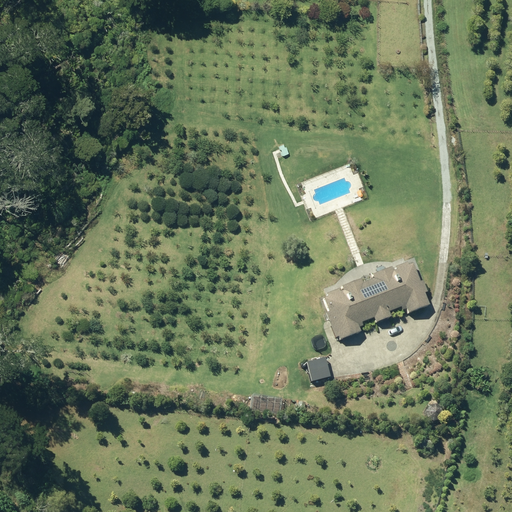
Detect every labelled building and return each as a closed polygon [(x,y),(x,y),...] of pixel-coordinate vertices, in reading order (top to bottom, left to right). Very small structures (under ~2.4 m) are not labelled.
[(253,213),(251,233),(260,234),(259,245),(274,247),(278,216),(253,213)] [(336,339),(337,342),(358,334),(356,330),(360,328),(359,325),(372,320),(374,325),(388,319),(386,314),(398,309),(400,313),(404,311),(405,316),(426,308),(421,296),(424,294),(420,283),(417,284),(410,266),(406,268),(405,264),(369,278),(370,281),(360,285),(359,282),(338,289),(339,293),(337,293),(336,291),(324,295),(326,299),(321,300),(326,314),(323,315),(333,340),(336,339)] [(304,365),(309,383),(327,379),(322,360),(304,365)] [(429,406),(427,406),(426,407),(425,409),(424,410),(424,412),(424,413),(424,415),(424,416),(425,418),(425,419),(426,420),(428,421),(429,422),(430,422),(432,422),(434,422),(435,422),(436,422),(438,421),(439,420),(440,419),(441,417),(441,416),(441,414),(441,413),(441,411),(441,410),(440,408),(439,407),(438,406),(436,405),(435,405),(433,405),(432,405),(430,405),(429,406)] [(421,460),(428,462),(430,455),(424,452),(421,460)]
